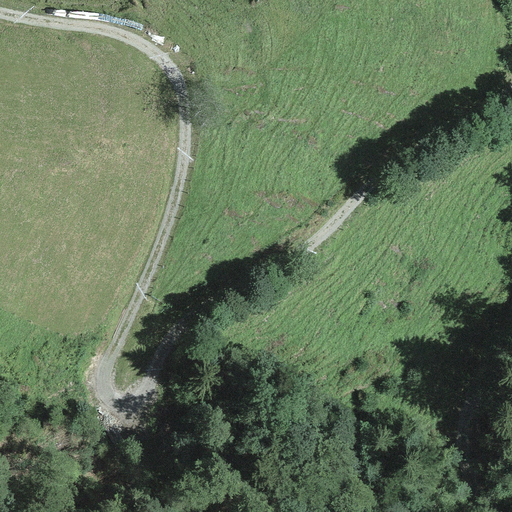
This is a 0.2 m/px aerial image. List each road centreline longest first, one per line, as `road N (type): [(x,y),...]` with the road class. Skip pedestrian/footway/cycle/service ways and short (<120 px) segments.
road 1 (track): [(0,10),(127,35),(159,51),(178,79),(187,116),(182,173),(105,364),(104,393),(118,407),(137,401),(183,324),(307,246),(420,142),(511,86)]
road 2 (track): [(511,319),(463,411),(463,461),(499,511)]
